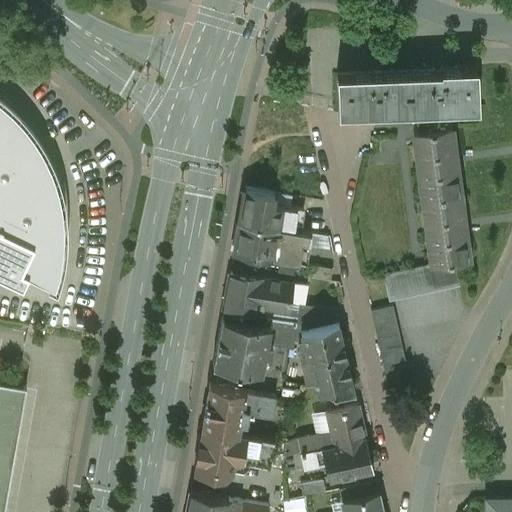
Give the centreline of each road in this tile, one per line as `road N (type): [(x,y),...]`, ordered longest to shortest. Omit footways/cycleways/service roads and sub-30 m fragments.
road 1 (secondary): [(189,99),(170,157),(101,511)]
road 2 (secondary): [(140,511),(203,165),(219,116)]
road 3 (residential): [(422,511),(457,388),(511,279)]
road 4 (secondary): [(44,0),(189,99)]
road 5 (secondary): [(219,116),(264,0)]
